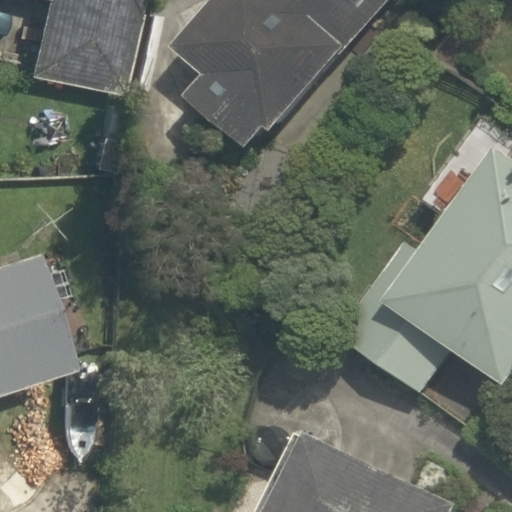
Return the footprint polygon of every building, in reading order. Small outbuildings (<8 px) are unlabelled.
[(34,0),(17,66),(109,90),(133,0),(34,0)] [(281,134),(398,0),(231,0),(186,52),(220,82),(201,103),(257,152),(276,130),(281,134)] [(511,136),(504,131),(491,148),(479,140),(433,204),(459,223),(435,256),(414,241),(346,336),(427,394),(460,349),(511,386),(511,136)] [(0,386),(56,369),(18,251),(0,256),(0,386)] [(282,511),(446,511),(449,506),(318,441),(314,449),(282,511)]
